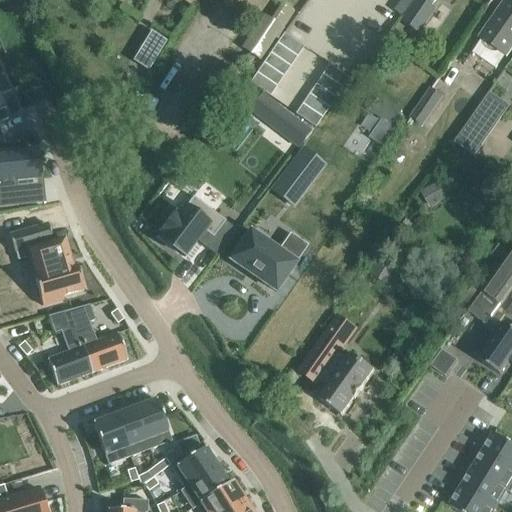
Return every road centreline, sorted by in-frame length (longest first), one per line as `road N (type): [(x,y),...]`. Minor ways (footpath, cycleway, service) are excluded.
road 1 (residential): [(176,362),(77,207),(35,104)]
road 2 (residential): [(279,511),(176,362)]
road 3 (residential): [(176,362),(43,415)]
